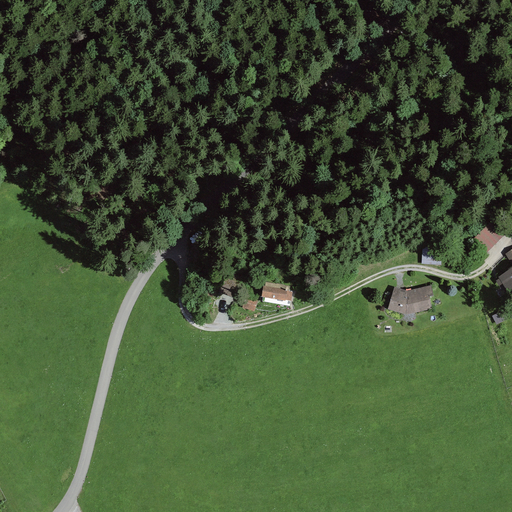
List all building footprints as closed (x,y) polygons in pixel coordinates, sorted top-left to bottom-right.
[(345,101),(364,87),(356,76),(337,90),(345,101)] [(507,231),(494,218),(473,239),(486,252),(507,231)] [(511,248),(507,252),(511,259),(511,267),(499,276),(511,293),(511,292),(511,248)] [(247,280),(237,272),(231,280),(241,288),(247,280)] [(292,287),(266,283),(264,297),(290,300),(292,287)] [(408,290),(393,286),(387,306),(406,311),(433,306),(430,296),(436,295),(433,284),(408,290)] [(259,299),(247,296),(244,306),(256,309),(259,299)]
